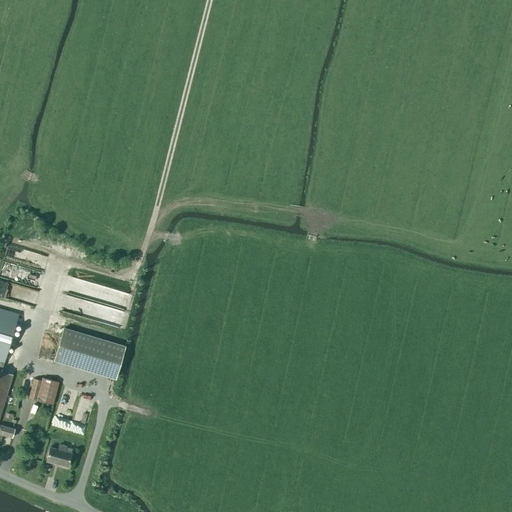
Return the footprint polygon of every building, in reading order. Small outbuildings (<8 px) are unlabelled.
[(74,316),(119,328),(125,309),(118,307),(119,303),(123,304),(126,295),(113,291),(109,305),(79,296),(74,316)] [(0,434),(12,438),(14,429),(0,425),(0,413),(12,375),(1,371),(4,360),(0,358),(0,334),(7,312),(0,309),(0,434)] [(124,347),(63,328),(54,359),(115,377),(124,347)] [(28,398),(53,405),(59,382),(42,377),(41,381),(32,379),(28,398)] [(78,399),(71,430),(86,433),(92,402),(78,399)] [(46,461),(67,467),(71,453),(65,451),(66,447),(59,445),(57,449),(49,447),(46,461)]
